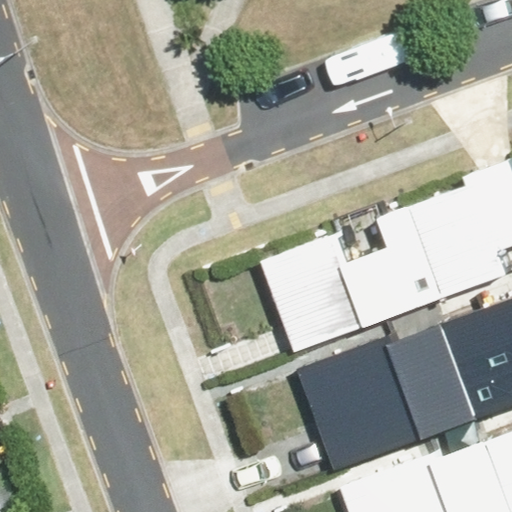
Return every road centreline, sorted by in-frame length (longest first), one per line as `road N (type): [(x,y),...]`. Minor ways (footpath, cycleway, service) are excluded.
road 1 (residential): [(511,40),(51,209)]
road 2 (residential): [(51,209),(157,511)]
road 3 (residential): [(0,65),(51,209)]
